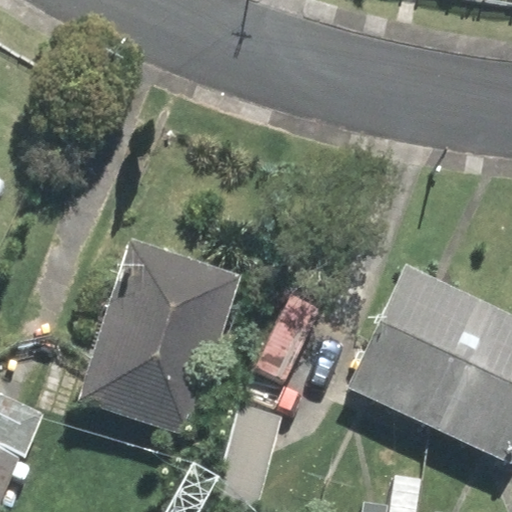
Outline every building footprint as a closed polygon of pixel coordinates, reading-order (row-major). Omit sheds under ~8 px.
[(75,413),(187,447),(236,288),(124,254),(75,413)] [(511,329),(400,277),(344,397),(509,473),(511,466),(511,329)] [(290,304),(252,376),(309,406),(337,353),(309,338),(319,319),(290,304)] [(0,455),(23,465),(41,423),(0,405),(0,455)] [(0,504),(17,466),(0,458),(0,504)]
